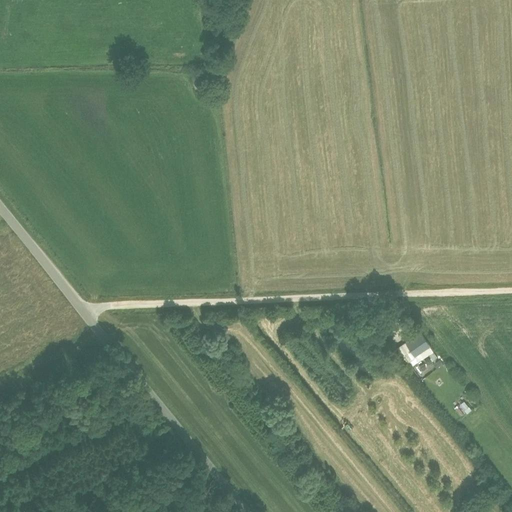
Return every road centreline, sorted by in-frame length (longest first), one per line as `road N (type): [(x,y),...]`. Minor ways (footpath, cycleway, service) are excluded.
road 1 (track): [(511,291),(84,311)]
road 2 (unclassified): [(247,511),(0,206)]
